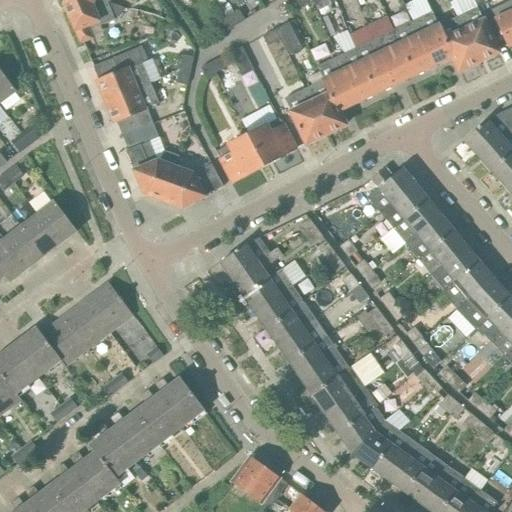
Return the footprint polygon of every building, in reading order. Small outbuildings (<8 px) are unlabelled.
[(115,6),(95,0),(67,0),(66,6),(81,44),(92,39),(87,27),(99,22),(101,27),(116,21),(115,19),(125,8),(115,6)] [(328,0),(312,0),(318,12),(319,11),(331,6),(328,0)] [(414,16),(434,10),(431,0),(411,0),(410,0),(414,16)] [(490,33),(500,53),(511,46),(511,12),(507,2),(490,10),(499,29),(490,33)] [(458,18),(479,62),(500,53),(490,33),(485,22),(478,25),(472,11),(458,18)] [(240,12),(228,19),(233,28),(245,21),(240,12)] [(454,57),(440,27),(433,13),(415,22),(436,65),(454,57)] [(440,27),(454,57),(460,71),(479,62),(458,18),(440,27)] [(233,28),(228,19),(216,26),(221,36),(233,28)] [(436,65),(415,22),(396,31),(417,75),(436,65)] [(276,31),(281,40),(289,56),(302,49),(289,24),(276,31)] [(179,42),(181,36),(170,31),(167,36),(179,42)] [(281,40),(276,31),(263,37),(268,47),(281,40)] [(417,75),(396,31),(377,41),(397,84),(417,75)] [(397,84),(377,41),(357,50),(378,93),(397,84)] [(243,77),(255,71),(242,48),(231,55),(243,77)] [(378,93),(357,50),(339,59),(359,102),(378,93)] [(183,56),(180,70),(191,72),(194,58),(183,56)] [(224,58),(211,64),(216,74),(229,67),(224,58)] [(359,102),(339,59),(319,69),(324,80),(325,80),(340,111),(359,102)] [(108,102),(151,84),(143,63),(99,81),(100,82),(97,84),(102,94),(104,93),(108,102)] [(218,77),(216,74),(211,64),(201,69),(208,82),(218,77)] [(0,69),(0,104),(17,92),(0,69)] [(191,72),(180,70),(177,84),(188,86),(191,72)] [(325,80),(324,80),(306,90),(328,134),(346,125),(340,111),(325,80)] [(151,84),(108,102),(111,110),(109,111),(113,121),(116,120),(123,137),(142,130),(135,114),(160,104),(151,84)] [(287,132),(296,150),(328,134),(306,90),(285,100),(298,126),(287,132)] [(464,141),(478,157),(511,126),(511,108),(487,121),(464,141)] [(249,136),(264,166),(296,150),(287,132),(281,120),(249,136)] [(154,124),(142,130),(123,137),(129,151),(127,152),(144,194),(163,201),(176,168),(180,157),(164,151),(160,161),(158,161),(151,142),(160,138),(154,124)] [(511,126),(478,157),(492,172),(511,153),(511,126)] [(22,135),(30,146),(40,138),(32,128),(22,135)] [(30,146),(22,135),(12,143),(20,154),(30,146)] [(264,166),(249,136),(217,152),(231,182),(264,166)] [(511,153),(492,172),(505,187),(511,180),(511,153)] [(176,168),(163,201),(184,209),(209,196),(208,195),(223,187),(206,155),(194,162),(198,170),(192,174),(176,168)] [(16,166),(6,173),(14,184),(24,176),(16,166)] [(368,198),(381,214),(416,185),(403,169),(392,177),(385,169),(372,180),(379,189),(368,198)] [(14,184),(6,173),(0,178),(0,186),(4,192),(14,184)] [(416,185),(381,214),(394,229),(429,200),(416,185)] [(429,200),(394,229),(407,245),(441,215),(429,200)] [(37,214),(60,245),(77,232),(54,201),(37,214)] [(20,227),(43,257),(60,245),(37,214),(20,227)] [(441,215),(407,245),(419,260),(454,231),(441,215)] [(299,228),(305,237),(317,229),(310,220),(299,228)] [(4,239),(27,270),(43,257),(20,227),(4,239)] [(317,229),(305,237),(312,246),(323,237),(317,229)] [(454,231),(419,260),(432,276),(467,247),(454,231)] [(349,241),(352,245),(359,240),(356,235),(349,241)] [(0,242),(0,267),(6,276),(5,276),(10,283),(27,270),(4,239),(0,242)] [(233,280),(271,254),(260,239),(247,245),(221,263),(233,280)] [(349,258),(358,252),(349,241),(341,247),(349,258)] [(320,251),(328,263),(337,256),(329,245),(320,251)] [(467,247),(432,276),(444,291),(442,293),(480,262),(467,247)] [(278,249),(271,254),(233,280),(244,296),(270,280),(264,271),(284,258),(278,249)] [(337,256),(328,263),(337,274),(346,267),(337,256)] [(367,264),(371,269),(379,263),(375,258),(367,264)] [(356,267),(364,279),(373,272),(365,261),(356,267)] [(480,262),(442,293),(459,312),(495,280),(480,262)] [(270,280),(244,296),(256,313),(294,288),(282,271),(270,280)] [(373,272),(364,279),(373,290),(382,283),(373,272)] [(351,293),(360,286),(351,275),(343,281),(351,293)] [(495,280),(459,312),(474,329),(477,327),(510,295),(495,280)] [(109,283),(85,301),(110,334),(134,316),(109,283)] [(369,298),(360,286),(351,293),(360,305),(369,298)] [(294,288),(256,313),(267,329),(304,303),(294,288)] [(380,300),(389,311),(397,304),(389,293),(380,300)] [(511,297),(510,295),(477,327),(492,343),(511,323),(511,297)] [(110,334),(85,301),(63,317),(88,351),(110,334)] [(304,303),(267,329),(279,347),(317,321),(304,303)] [(397,304),(389,311),(397,322),(406,316),(397,304)] [(368,315),(377,326),(385,319),(377,308),(368,315)] [(289,362),(315,345),(310,337),(329,323),(324,316),(317,321),(279,347),(289,362)] [(88,351),(63,317),(42,334),(62,361),(60,362),(65,368),(88,351)] [(385,319),(377,326),(385,337),(394,331),(385,319)] [(511,323),(492,343),(506,357),(511,351),(511,323)] [(62,361),(42,334),(37,328),(14,345),(39,378),(60,362),(62,361)] [(407,335),(415,346),(424,339),(415,328),(407,335)] [(315,345),(289,362),(301,379),(338,353),(327,336),(315,345)] [(424,339),(415,346),(424,357),(432,350),(424,339)] [(394,348),(402,360),(411,353),(402,342),(394,348)] [(39,378),(14,345),(0,355),(0,374),(16,395),(17,394),(39,378)] [(153,364),(164,356),(157,348),(147,356),(153,364)] [(338,353),(301,379),(312,395),(350,370),(338,353)] [(411,353),(402,360),(410,371),(419,364),(411,353)] [(439,374),(449,384),(457,376),(447,367),(439,374)] [(353,368),(350,370),(312,395),(325,414),(366,388),(353,368)] [(417,378),(426,387),(434,380),(425,371),(417,378)] [(16,395),(0,374),(0,417),(22,401),(17,394),(16,395)] [(122,374),(112,382),(119,390),(129,383),(122,374)] [(457,376),(449,384),(459,394),(467,386),(457,376)] [(161,392),(157,395),(182,428),(205,411),(180,378),(169,386),(163,379),(156,385),(161,392)] [(434,380),(426,387),(435,397),(443,389),(434,380)] [(119,390),(112,382),(102,389),(109,398),(119,390)] [(366,388),(325,414),(339,434),(377,408),(379,407),(366,388)] [(182,428),(157,395),(153,398),(148,391),(141,397),(146,404),(135,412),(160,444),(182,428)] [(469,402),(479,411),(486,402),(476,393),(469,402)] [(441,404),(450,411),(457,402),(448,395),(441,404)] [(71,400),(61,407),(67,416),(77,408),(71,400)] [(457,402),(450,411),(458,418),(465,409),(457,402)] [(486,402),(479,411),(490,420),(497,411),(486,402)] [(67,416),(61,407),(51,415),(57,424),(67,416)] [(377,408),(339,434),(353,455),(386,422),(377,408)] [(160,444),(135,412),(124,420),(119,413),(111,419),(116,426),(113,428),(138,461),(160,444)] [(464,423),(475,432),(482,424),(471,415),(464,423)] [(386,422),(353,455),(374,469),(401,432),(386,422)] [(138,461),(113,428),(109,431),(104,424),(96,430),(101,437),(90,446),(95,452),(97,451),(116,477),(138,461)] [(482,424),(475,432),(486,441),(493,433),(482,424)] [(401,432),(374,469),(389,480),(415,442),(401,432)] [(502,454),(509,446),(498,437),(491,445),(502,454)] [(32,442),(22,450),(29,459),(39,451),(32,442)] [(405,492),(431,454),(415,442),(389,480),(405,492)] [(29,459),(22,450),(12,457),(19,466),(29,459)] [(97,451),(95,452),(84,460),(79,453),(71,459),(77,466),(73,469),(98,502),(121,484),(116,477),(97,451)] [(421,503),(448,466),(431,454),(405,492),(421,503)] [(247,494),(266,468),(251,457),(231,483),(247,494)] [(84,511),(98,502),(73,469),(69,472),(64,464),(56,470),(62,477),(50,486),(70,511),(84,511)] [(433,511),(440,511),(465,479),(448,466),(421,503),(433,511)] [(266,468),(247,494),(261,505),(265,499),(270,493),(281,479),(280,479),(266,468)] [(288,484),(281,479),(270,493),(277,499),(288,484)] [(465,479),(440,511),(465,511),(481,490),(465,479)] [(70,511),(50,486),(39,494),(34,487),(26,493),(31,500),(28,503),(35,511),(70,511)] [(481,490),(465,511),(491,511),(498,502),(481,490)] [(277,499),(270,493),(265,499),(273,505),(277,499)] [(293,511),(323,511),(302,495),(291,509),(293,511)] [(35,511),(28,503),(24,505),(19,498),(11,504),(17,511),(15,511),(35,511)]
